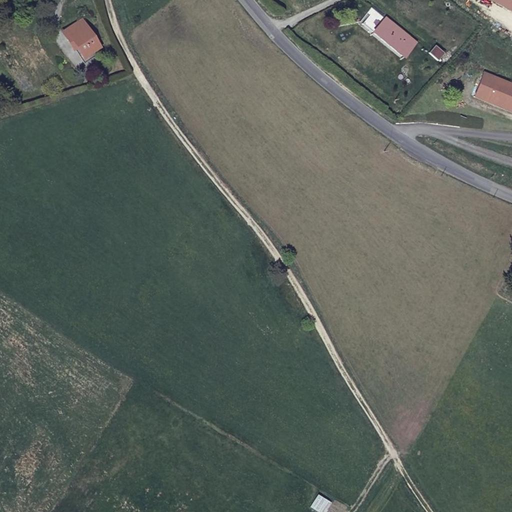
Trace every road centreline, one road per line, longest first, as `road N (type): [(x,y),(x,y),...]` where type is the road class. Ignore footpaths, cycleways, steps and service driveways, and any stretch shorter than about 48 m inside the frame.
road 1 (track): [(106,0),(130,60),(251,219),(435,511)]
road 2 (residential): [(511,199),(400,145),(269,30)]
